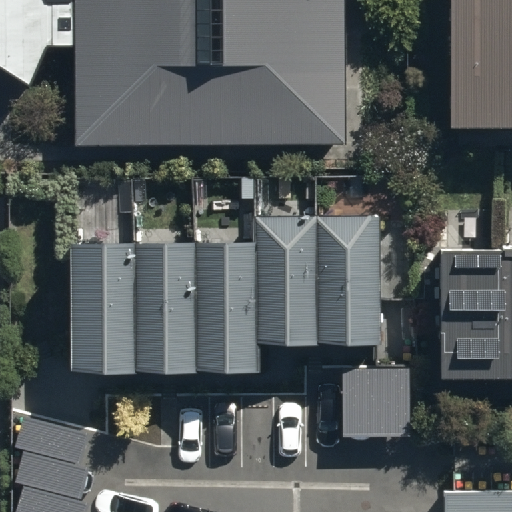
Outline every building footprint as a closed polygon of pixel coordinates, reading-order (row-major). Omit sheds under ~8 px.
[(335,0),(67,0),(68,23),(69,143),(338,139),(335,0)] [(511,121),(511,0),(457,0),(459,122),(511,121)] [(382,344),(382,214),(239,214),(239,242),(63,242),(63,372),(260,372),(260,344),(382,344)] [(511,367),(511,239),(444,240),(444,368),(511,367)] [(410,368),(342,367),(342,434),(410,435),(410,368)] [(91,424),(29,406),(20,436),(31,440),(21,473),(29,476),(20,507),(35,511),(92,511),(98,492),(83,488),(91,460),(82,457),(91,424)] [(511,511),(511,485),(454,486),(453,511),(511,511)]
